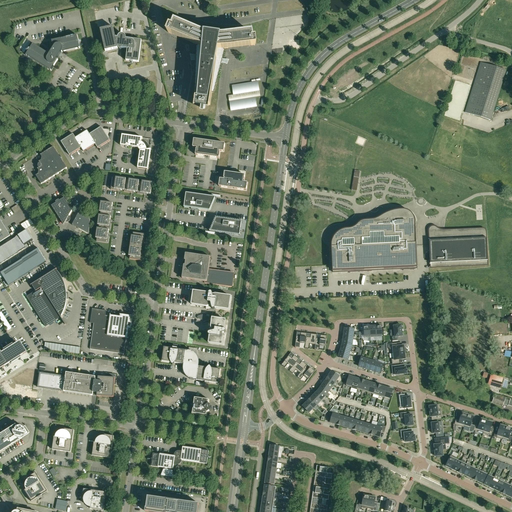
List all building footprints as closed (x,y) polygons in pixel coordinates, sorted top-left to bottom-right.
[(171,25),(168,32),(193,43),(195,44),(197,45),(196,48),(197,48),(196,51),(196,52),(196,55),(194,55),(194,60),(196,60),(196,62),(196,66),(195,70),(196,70),(195,73),(196,73),(195,77),(196,77),(195,80),(196,81),(195,84),(195,88),(195,90),(196,90),(195,103),(202,104),(201,108),(205,108),(205,104),(210,105),(212,92),(213,92),(213,90),(214,90),(214,87),(215,87),(215,83),(216,83),(216,80),(217,76),(218,73),(219,69),(220,66),(221,62),(222,62),(224,63),(225,59),(222,59),(222,55),(223,55),(223,52),(224,52),(224,49),(226,48),(228,48),(255,45),(254,37),(251,37),(250,32),(227,35),(227,33),(223,33),(224,32),(220,31),(220,30),(217,30),(217,29),(209,27),(209,29),(206,28),(205,29),(202,29),(202,30),(198,29),(198,31),(176,21),(174,26),(171,25)] [(113,27),(100,30),(105,51),(118,48),(127,49),(126,60),(139,62),(141,40),(129,39),(128,39),(127,39),(127,38),(127,37),(127,36),(126,36),(126,35),(125,35),(124,35),(124,34),(123,34),(122,34),(122,35),(121,35),(120,35),(120,36),(119,36),(119,37),(119,38),(115,38),(113,27)] [(33,44),(26,55),(33,60),(51,71),(58,60),(57,59),(61,52),(62,52),(80,48),(77,35),(52,41),(53,47),(54,47),(49,54),(33,44)] [(490,121),(493,114),(506,71),(481,63),(465,113),(475,116),(490,121)] [(245,108),(255,107),(254,98),(244,100),(245,108)] [(95,144),(98,148),(110,140),(101,127),(90,134),(89,134),(95,144)] [(89,134),(90,134),(87,130),(75,138),(81,148),(84,152),(95,144),(89,134)] [(75,138),(73,134),(61,142),(69,155),(81,148),(75,138)] [(144,141),(144,140),(143,140),(142,139),(142,138),(122,135),(121,145),(138,148),(140,151),(138,168),(148,170),(151,149),(150,150),(149,149),(149,148),(149,147),(148,146),(148,145),(148,144),(147,143),(146,142),(145,141),(144,141)] [(224,151),(225,144),(194,139),(193,147),(197,148),(197,149),(196,149),(195,155),(206,156),(206,157),(208,157),(219,158),(220,152),(219,152),(219,151),(224,151)] [(39,168),(37,169),(39,171),(38,174),(36,175),(41,184),(67,168),(53,147),(40,155),(42,157),(41,160),(39,162),(40,163),(38,164),(38,166),(39,168)] [(234,188),(234,189),(246,190),(247,183),(243,182),(243,181),(244,181),(245,175),(236,174),(236,173),(234,173),(233,173),(224,172),(224,178),(224,179),(220,179),(219,186),(231,188),(234,188)] [(124,190),(126,180),(126,179),(116,177),(116,179),(112,178),(111,190),(118,191),(118,190),(124,190)] [(137,192),(139,182),(139,181),(129,179),(129,181),(126,180),(124,190),(124,192),(131,193),(131,191),(137,192)] [(139,182),(137,192),(137,193),(144,195),(144,193),(151,194),(152,183),(142,181),(142,182),(139,182)] [(216,197),(186,193),(184,208),(184,207),(192,208),(192,209),(191,209),(199,210),(199,209),(210,211),(215,198),(216,198),(216,197)] [(56,203),(51,206),(63,225),(65,222),(66,222),(67,222),(68,222),(69,221),(70,221),(70,220),(70,219),(70,218),(70,217),(69,216),(72,211),(64,198),(60,201),(59,200),(58,200),(57,200),(56,201),(55,202),(56,203)] [(0,242),(10,236),(0,220),(0,208),(3,207),(0,202),(0,242)] [(100,215),(111,217),(112,217),(113,210),(112,209),(112,203),(101,202),(99,212),(101,212),(100,215)] [(368,222),(368,224),(367,224),(365,224),(365,223),(364,223),(364,222),(363,222),(362,222),(361,223),(361,224),(359,224),(358,224),(357,226),(356,227),(355,227),(354,227),(353,228),(352,229),(350,229),(349,229),(348,229),(347,229),(346,229),(344,230),(343,230),(341,231),(340,231),(339,232),(337,233),(336,234),(335,235),(334,237),(334,238),(333,238),(333,239),(332,241),(332,242),(332,244),(332,245),(331,247),(331,248),(333,272),(368,271),(417,269),(416,246),(415,222),(415,221),(415,220),(414,219),(414,218),(414,217),(413,216),(412,215),(411,214),(410,213),(409,212),(408,211),(406,210),(404,210),(403,210),(401,210),(400,210),(398,210),(397,211),(395,211),(394,211),(392,212),(391,212),(389,212),(388,213),(387,214),(385,214),(384,215),(383,216),(382,216),(380,217),(379,218),(377,219),(376,219),(375,220),(373,220),(370,220),(370,221),(369,221),(369,222),(368,222)] [(79,213),(72,225),(89,234),(90,219),(79,213)] [(111,217),(100,215),(99,215),(97,225),(99,225),(98,228),(109,230),(110,230),(111,223),(110,223),(111,217)] [(240,235),(242,221),(241,221),(241,222),(234,221),(234,220),(234,219),(226,218),(226,219),(227,219),(216,218),(210,231),(209,231),(240,235)] [(432,226),(431,227),(429,228),(429,229),(429,230),(429,231),(429,245),(430,268),(488,265),(486,233),(486,232),(486,231),(486,230),(485,230),(484,229),(484,228),(483,228),(482,228),(451,230),(445,230),(443,230),(442,230),(440,229),(439,229),(437,228),(436,227),(435,226),(434,226),(433,226),(432,226)] [(109,230),(98,228),(97,228),(96,238),(97,238),(96,241),(108,243),(109,236),(108,236),(109,230)] [(27,230),(18,236),(0,247),(0,263),(26,248),(24,245),(33,240),(32,240),(28,233),(29,233),(28,231),(27,232),(27,231),(27,230)] [(145,234),(144,234),(133,233),(133,236),(131,236),(130,246),(142,247),(143,241),(144,241),(145,234)] [(141,253),(142,247),(130,246),(129,256),(130,256),(129,259),(141,261),(142,254),(141,253)] [(0,273),(8,286),(46,261),(41,253),(39,250),(38,249),(0,272),(0,273)] [(204,283),(231,287),(231,286),(233,273),(208,269),(210,257),(185,253),(184,260),(186,260),(185,261),(184,261),(183,264),(185,265),(184,265),(182,278),(205,281),(204,283)] [(57,271),(56,270),(57,269),(31,285),(32,285),(36,291),(27,297),(46,327),(60,317),(65,325),(65,324),(61,317),(62,315),(63,312),(64,310),(65,308),(65,307),(65,305),(66,303),(66,301),(66,299),(69,299),(69,293),(66,294),(66,292),(66,291),(66,289),(66,288),(65,286),(65,285),(64,282),(63,280),(62,278),(61,277),(61,276),(60,275),(58,272),(57,271)] [(229,310),(231,297),(215,294),(215,295),(213,295),(212,294),(212,293),(212,292),(211,292),(210,292),(209,293),(193,291),(191,304),(207,307),(207,308),(212,307),(212,308),(212,309),(213,309),(214,309),(215,309),(215,308),(229,310)] [(131,329),(133,316),(120,314),(120,315),(120,317),(110,315),(111,314),(110,314),(110,316),(105,316),(106,310),(92,308),(90,323),(94,323),(90,349),(124,354),(126,338),(128,338),(129,338),(127,338),(129,328),(131,329)] [(225,320),(212,318),(211,327),(209,328),(210,332),(209,332),(209,333),(208,333),(208,334),(208,335),(209,335),(210,336),(209,343),(222,345),(223,336),(222,333),(224,333),(225,332),(226,332),(226,331),(225,330),(224,329),(225,320)] [(395,335),(392,335),(392,336),(392,341),(398,341),(397,337),(402,336),(401,325),(394,326),(394,330),(395,335)] [(305,349),(307,333),(301,333),(300,336),(296,336),(295,347),(299,348),(300,343),(305,344),(305,349)] [(314,350),(315,350),(316,334),(311,334),(310,338),(306,337),(307,333),(305,349),(309,349),(310,344),(315,345),(314,350)] [(325,346),(327,336),(320,335),(320,339),(316,338),(317,334),(316,334),(315,350),(319,350),(320,346),(325,346)] [(0,352),(0,368),(10,362),(11,364),(20,358),(19,356),(25,353),(20,345),(19,345),(17,342),(12,345),(11,344),(2,350),(3,351),(0,352)] [(397,343),(388,344),(388,348),(390,348),(390,350),(393,349),(393,353),(404,352),(404,350),(405,350),(404,346),(404,345),(403,345),(403,346),(402,346),(397,346),(397,343)] [(162,361),(184,364),(183,365),(183,366),(183,367),(183,368),(183,369),(183,370),(184,371),(184,372),(184,373),(185,374),(185,375),(186,376),(187,377),(188,378),(189,379),(190,379),(205,381),(205,383),(209,383),(210,382),(218,383),(220,369),(198,366),(199,365),(199,364),(199,363),(199,362),(199,361),(198,360),(198,359),(198,358),(197,357),(197,356),(196,355),(196,354),(195,353),(194,353),(193,352),(192,351),(177,349),(177,348),(173,347),(172,348),(164,347),(162,361)] [(394,358),(391,358),(392,364),(399,363),(399,360),(401,359),(405,359),(405,358),(406,358),(405,354),(404,352),(393,353),(394,358)] [(281,365),(285,368),(288,364),(292,367),(289,371),(299,359),(294,355),(292,358),(288,356),(281,365)] [(367,359),(361,358),(358,366),(364,368),(367,359)] [(297,377),(307,365),(302,361),(300,364),(297,362),(299,359),(289,371),(293,374),(296,370),(300,373),(297,377)] [(364,368),(369,370),(372,361),(367,359),(364,368)] [(372,361),(369,370),(375,372),(378,363),(372,361)] [(378,363),(375,372),(381,373),(383,365),(378,363)] [(307,365),(297,377),(301,380),(304,376),(308,379),(315,371),(310,367),(307,370),(304,368),(307,365)] [(399,365),(391,366),(392,372),(395,371),(396,375),(407,373),(406,367),(400,368),(399,365)] [(336,381),(339,376),(332,371),(328,376),(336,381)] [(40,373),(38,387),(93,395),(97,396),(113,397),(115,378),(98,377),(98,381),(95,380),(95,377),(66,373),(66,377),(40,373)] [(490,381),(501,384),(502,379),(492,375),(490,381)] [(332,386),(336,381),(328,376),(325,381),(332,386)] [(349,376),(346,386),(351,387),(351,388),(354,378),(349,376)] [(360,379),(354,378),(351,388),(357,390),(360,379)] [(365,381),(360,379),(357,390),(357,389),(362,391),(365,381)] [(325,381),(322,385),(329,390),(332,386),(325,381)] [(371,383),(365,381),(362,391),(368,393),(371,383)] [(376,385),(371,383),(368,393),(373,394),(376,385)] [(325,396),(329,390),(322,385),(319,390),(325,396)] [(382,386),(376,385),(373,394),(379,396),(382,386)] [(387,388),(382,386),(379,396),(384,398),(387,388)] [(393,390),(387,388),(384,398),(390,400),(393,390)] [(319,390),(315,394),(321,400),(325,396),(319,390)] [(317,404),(321,400),(315,394),(311,398),(317,404)] [(405,394),(399,395),(400,403),(403,403),(404,408),(411,407),(410,397),(405,397),(405,394)] [(511,399),(495,394),(492,402),(503,406),(504,404),(509,406),(509,405),(511,405),(511,399)] [(194,398),(192,414),(206,416),(207,412),(212,408),(208,403),(209,400),(194,398)] [(311,398),(307,402),(313,408),(317,404),(311,398)] [(307,402),(302,406),(309,413),(313,408),(307,402)] [(430,406),(429,406),(430,410),(430,413),(430,417),(431,417),(434,417),(435,420),(442,419),(441,415),(438,416),(437,410),(439,410),(438,410),(438,405),(436,406),(435,404),(430,405),(430,406)] [(175,411),(180,417),(183,415),(182,412),(181,411),(180,410),(178,408),(175,411)] [(331,419),(330,422),(336,424),(339,414),(330,411),(328,418),(331,419)] [(406,412),(400,413),(401,419),(405,418),(406,426),(408,426),(408,427),(413,426),(413,425),(413,421),(413,418),(412,418),(412,415),(407,415),(406,412)] [(464,428),(468,415),(462,413),(460,420),(456,419),(454,425),(464,428)] [(339,414),(336,424),(341,426),(344,416),(339,414)] [(468,415),(464,428),(464,426),(470,428),(473,416),(472,416),(472,415),(468,414),(468,415)] [(349,418),(344,416),(341,426),(347,427),(349,418)] [(355,419),(349,418),(347,427),(352,429),(355,419)] [(360,421),(355,419),(352,429),(357,431),(360,421)] [(483,434),(487,421),(481,419),(479,426),(475,425),(473,431),(477,432),(478,431),(483,432),(482,433),(483,434)] [(360,421),(357,431),(363,432),(366,423),(360,421)] [(491,435),(492,432),(490,431),(491,426),(492,423),(487,421),(483,434),(488,435),(489,434),(491,435)] [(431,424),(430,424),(431,428),(432,428),(432,430),(432,434),(436,433),(436,437),(443,436),(443,432),(440,432),(439,425),(442,425),(442,422),(431,423),(431,424)] [(371,424),(366,423),(363,432),(368,434),(371,424)] [(371,424),(368,434),(374,435),(377,425),(377,426),(371,424)] [(16,428),(14,425),(0,433),(0,451),(28,434),(24,427),(21,429),(21,428),(20,428),(18,427),(17,427),(16,427),(16,428)] [(377,425),(374,435),(380,437),(381,432),(384,433),(386,427),(383,426),(382,427),(377,425)] [(502,440),(506,427),(500,425),(498,432),(495,431),(493,437),(502,440)] [(507,441),(510,442),(511,437),(511,436),(509,436),(511,429),(506,427),(502,440),(502,438),(508,440),(507,441)] [(71,452),(74,430),(64,429),(64,431),(63,431),(61,431),(60,432),(59,432),(58,433),(57,434),(56,436),(56,437),(54,436),(52,450),(71,452)] [(407,430),(401,430),(401,434),(404,433),(405,442),(415,441),(415,440),(416,439),(416,436),(415,436),(415,435),(413,435),(413,432),(407,433),(407,430)] [(92,455),(110,458),(114,436),(104,435),(104,437),(103,437),(101,437),(99,438),(98,439),(97,440),(96,442),(96,443),(94,442),(92,455)] [(442,457),(442,456),(443,456),(442,444),(449,443),(448,437),(439,438),(439,444),(434,445),(434,449),(434,450),(435,452),(434,452),(435,452),(435,457),(437,456),(437,458),(442,457)] [(153,453),(151,466),(165,468),(164,469),(163,469),(161,476),(174,478),(173,470),(172,470),(172,469),(173,469),(174,464),(176,464),(177,464),(178,464),(179,463),(180,463),(181,462),(181,461),(181,460),(207,464),(208,451),(183,447),(182,452),(179,452),(178,452),(177,452),(177,451),(175,453),(176,453),(175,454),(175,455),(175,456),(153,453)] [(451,455),(446,466),(451,469),(455,460),(456,460),(457,458),(451,455)] [(461,462),(456,460),(455,460),(451,469),(456,471),(461,462)] [(461,461),(461,462),(456,471),(462,474),(466,465),(467,464),(461,461)] [(331,479),(332,474),(326,473),(327,467),(317,465),(316,472),(321,473),(321,477),(315,476),(331,479)] [(466,465),(462,474),(467,476),(471,467),(466,465)] [(467,476),(472,479),(476,470),(471,467),(467,476)] [(58,475),(54,468),(50,471),(54,477),(58,475)] [(476,470),(472,479),(477,481),(481,472),(476,470)] [(481,472),(477,481),(482,484),(488,473),(482,470),(481,472)] [(25,489),(23,490),(31,501),(37,497),(38,498),(41,497),(40,495),(46,491),(34,473),(26,478),(27,479),(26,480),(25,481),(25,482),(24,482),(24,483),(24,484),(24,485),(24,486),(24,487),(24,488),(25,489)] [(489,487),(494,478),(488,475),(484,484),(489,487)] [(330,489),(331,484),(325,484),(326,478),(331,479),(315,476),(314,482),(320,483),(319,487),(314,487),(330,489)] [(489,487),(495,490),(499,480),(494,478),(489,487)] [(504,483),(499,480),(495,490),(500,492),(504,483)] [(504,483),(500,492),(505,495),(510,485),(510,486),(510,485),(505,482),(504,483)] [(328,500),(329,495),(323,494),(324,489),(330,489),(314,487),(313,493),(318,494),(318,498),(312,497),(328,500)] [(106,492),(84,489),(82,498),(84,499),(84,500),(85,501),(85,502),(86,503),(86,504),(87,505),(88,506),(89,506),(90,506),(90,509),(103,511),(106,492)] [(358,507),(367,509),(370,496),(368,496),(368,495),(364,494),(364,495),(362,503),(359,503),(358,507)] [(197,511),(199,504),(175,500),(175,499),(173,499),(171,498),(171,500),(147,496),(145,511),(148,511),(197,511)] [(375,497),(370,496),(367,509),(367,508),(373,509),(373,511),(376,511),(377,505),(374,505),(375,497)] [(327,510),(328,506),(322,505),(323,499),(328,500),(312,497),(311,504),(317,504),(316,509),(311,508),(310,508),(327,510)] [(68,502),(57,499),(55,509),(66,511),(68,502)] [(390,511),(392,502),(386,501),(385,501),(384,504),(385,504),(384,511),(383,511),(390,511)]
